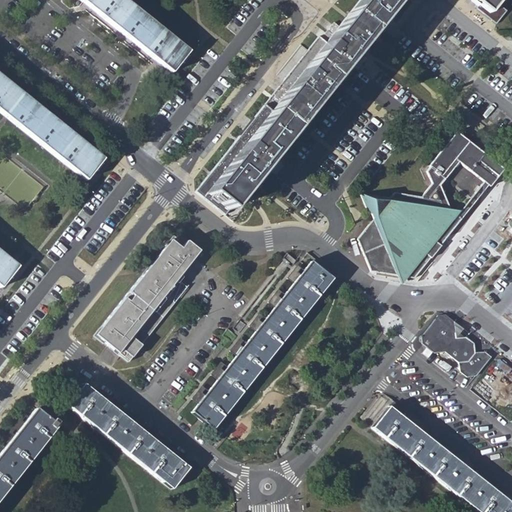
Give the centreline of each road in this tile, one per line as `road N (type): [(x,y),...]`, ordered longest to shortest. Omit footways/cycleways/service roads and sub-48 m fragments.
road 1 (residential): [(171,187),(296,14),(270,2),(143,161)]
road 2 (residential): [(409,309),(308,238),(234,237),(171,187)]
road 3 (residential): [(143,161),(0,41)]
road 4 (residential): [(408,329),(301,462)]
road 5 (residential): [(142,407),(221,307),(204,294)]
road 6 (residential): [(94,284),(171,187)]
